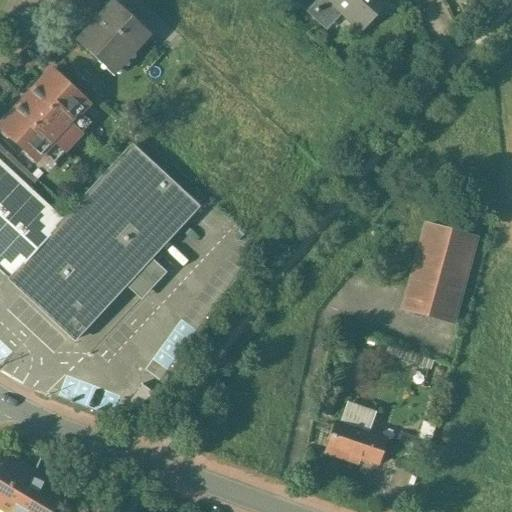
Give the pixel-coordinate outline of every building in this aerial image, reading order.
[(387,1),(386,0),(317,0),(309,9),(323,22),(336,8),(360,30),(387,1)] [(112,4),(78,41),(99,61),(106,54),(115,63),(130,47),(134,51),(147,36),(112,4)] [(45,77),(28,95),(20,96),(20,104),(3,122),(9,128),(9,135),(8,137),(9,138),(26,153),(26,154),(33,160),(41,152),(78,112),(86,104),(78,97),(61,81),(60,80),(58,82),(51,82),(45,77)] [(78,112),(41,152),(53,164),(91,123),(78,112)] [(131,146),(62,221),(28,188),(0,162),(0,251),(64,311),(54,322),(74,341),(132,279),(146,292),(164,273),(149,260),(197,208),(131,146)] [(36,180),(8,154),(0,162),(28,188),(34,181),(35,181),(36,180)] [(474,238),(425,224),(401,311),(450,324),(474,238)] [(363,438),(332,428),(323,456),(342,462),(345,457),(379,467),(385,446),(372,441),(373,437),(364,434),(363,438)] [(421,439),(402,433),(397,447),(416,453),(421,439)] [(51,511),(64,490),(8,456),(0,468),(0,508),(6,511),(51,511)]
